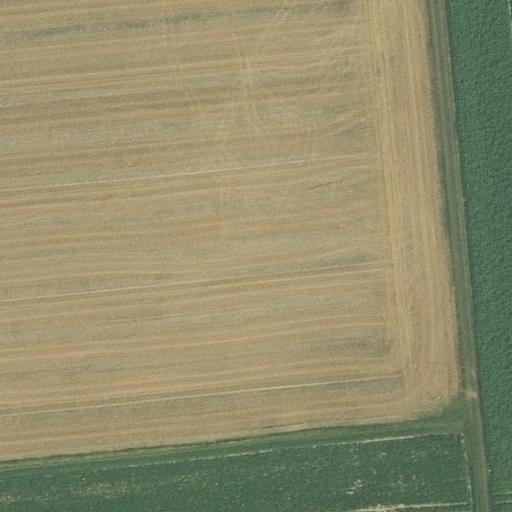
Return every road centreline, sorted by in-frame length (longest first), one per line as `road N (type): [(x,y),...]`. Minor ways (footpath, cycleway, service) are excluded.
road 1 (track): [(442,0),(486,511)]
road 2 (track): [(0,483),(479,434)]
